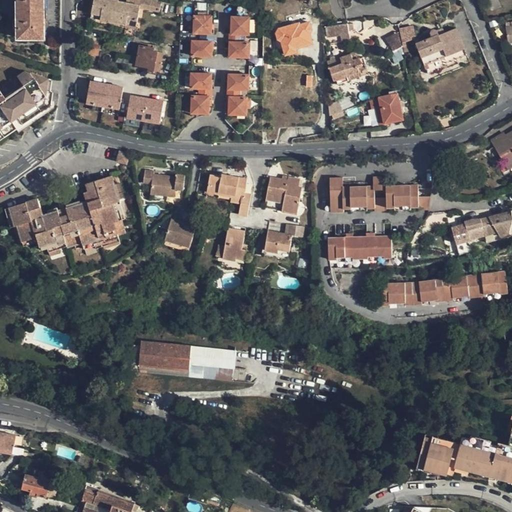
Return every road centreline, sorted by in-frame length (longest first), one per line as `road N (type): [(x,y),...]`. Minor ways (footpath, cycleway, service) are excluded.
road 1 (unclassified): [(64,133),(172,149),(321,149),(437,142),(511,106)]
road 2 (unclassified): [(280,511),(0,404)]
road 3 (unknown): [(196,150),(200,133),(224,118),(228,0)]
road 4 (residential): [(64,133),(64,0)]
